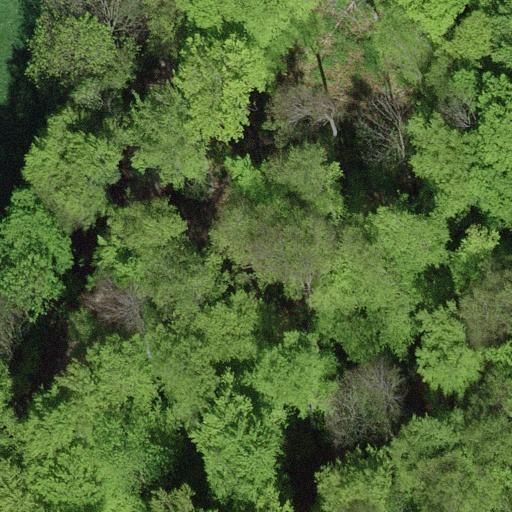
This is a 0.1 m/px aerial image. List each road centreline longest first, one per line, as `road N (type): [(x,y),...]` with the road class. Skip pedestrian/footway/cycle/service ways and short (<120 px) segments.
road 1 (track): [(0,507),(9,467),(86,305),(127,189),(143,41),(134,0)]
road 2 (track): [(511,427),(375,511)]
